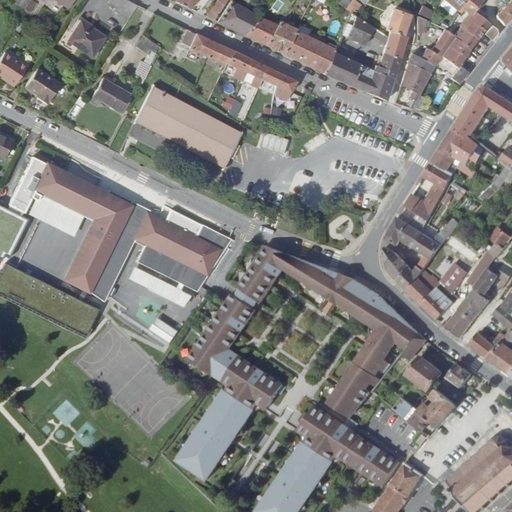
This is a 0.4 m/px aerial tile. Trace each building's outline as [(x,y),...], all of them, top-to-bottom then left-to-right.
[(19,0),(17,4),(24,9),(29,0),(19,0)] [(29,0),(24,9),(31,13),(39,0),(29,0)] [(116,9),(131,18),(140,4),(130,0),(111,0),(111,2),(118,6),(116,9)] [(216,0),(206,15),(213,19),(223,4),(217,0),(216,0)] [(349,0),(344,7),(349,11),(352,13),(359,3),(356,0),(349,0)] [(449,0),(461,8),(464,3),(465,0),(449,0)] [(465,0),(464,3),(472,10),(474,11),(481,0),(465,0)] [(511,15),(511,0),(510,0),(496,16),(504,24),(511,15)] [(218,21),(246,34),(259,18),(245,9),(246,7),(238,3),(237,5),(231,1),(218,21)] [(468,15),(472,10),(464,3),(461,8),(459,10),(464,13),(468,15)] [(390,28),(405,34),(412,14),(394,7),(387,27),(390,28)] [(464,13),(459,10),(453,20),(457,23),(464,13)] [(478,37),(489,23),(474,11),(472,10),(468,15),(461,23),(463,25),(478,37)] [(267,13),(265,11),(259,18),(246,34),(266,44),(276,26),(263,18),(267,13)] [(352,13),(349,11),(340,32),(365,42),(372,24),(352,13)] [(428,29),(428,18),(426,16),(420,13),(420,22),(420,29),(428,29)] [(71,25),(60,43),(76,53),(80,47),(94,55),(106,36),(91,26),(93,23),(85,18),(83,21),(80,19),(75,27),(71,25)] [(10,28),(17,31),(21,22),(14,19),(10,28)] [(453,20),(448,28),(450,30),(452,31),(457,23),(453,20)] [(296,29),(279,21),(276,26),(266,44),(285,53),(295,30),(296,29)] [(150,22),(145,30),(154,35),(158,27),(150,22)] [(324,36),(298,23),(296,29),(295,30),(320,43),(324,36)] [(492,39),(497,33),(495,27),(492,24),(485,33),(492,39)] [(470,48),(478,37),(463,25),(455,33),(454,36),(470,48)] [(448,28),(446,27),(438,39),(432,48),(440,54),(448,44),(454,36),(455,33),(452,31),(450,30),(448,28)] [(388,33),(382,50),(401,57),(407,41),(409,36),(405,34),(390,28),(388,33)] [(290,91),(296,80),(257,61),(190,29),(184,41),(193,45),(219,60),(219,58),(236,66),(261,77),(290,91)] [(320,43),(295,30),(285,53),(325,72),(333,52),(335,47),(328,44),(327,46),(320,43)] [(135,72),(146,77),(153,63),(161,47),(145,34),(137,44),(147,52),(143,60),(141,59),(135,72)] [(463,56),(470,48),(454,36),(448,44),(463,56)] [(448,44),(440,54),(450,61),(449,63),(455,67),(463,56),(448,44)] [(428,46),(424,52),(421,57),(433,64),(440,54),(432,48),(428,46)] [(419,48),(416,49),(411,56),(409,62),(428,73),(433,64),(421,57),(424,52),(419,48)] [(382,50),(377,65),(375,69),(394,77),(401,57),(382,50)] [(333,52),(325,72),(326,72),(325,73),(355,87),(386,99),(394,77),(375,69),(377,65),(371,63),(369,67),(333,52)] [(5,54),(0,61),(0,70),(4,73),(11,78),(10,80),(17,84),(29,65),(15,57),(13,59),(5,54)] [(428,73),(409,62),(401,84),(412,89),(408,96),(414,99),(428,73)] [(458,81),(467,70),(461,65),(452,76),(455,79),(458,81)] [(232,73),(243,79),(247,70),(236,66),(232,73)] [(31,108),(43,114),(62,83),(39,68),(27,88),(38,96),(31,108)] [(257,85),(261,77),(254,74),(250,82),(257,85)] [(107,79),(97,97),(104,101),(120,110),(131,92),(116,84),(107,79)] [(287,99),(290,91),(276,84),(274,93),(287,99)] [(153,85),(136,121),(227,165),(244,131),(153,85)] [(502,115),(511,121),(511,102),(489,88),(479,87),(455,126),(472,136),(490,107),(502,115)] [(435,90),(432,102),(439,104),(442,92),(435,90)] [(286,105),(294,108),(298,96),(290,93),(286,105)] [(419,93),(411,108),(420,111),(427,98),(419,93)] [(226,95),(219,105),(233,115),(240,105),(226,95)] [(72,120),(80,100),(73,97),(65,117),(72,120)] [(454,128),(470,139),(472,136),(455,126),(454,128)] [(433,162),(449,171),(456,160),(461,163),(467,167),(472,159),(478,163),(481,157),(486,151),(480,147),(470,139),(454,128),(433,162)] [(476,139),(481,143),(489,131),(484,128),(476,139)] [(0,131),(0,154),(4,156),(14,139),(0,131)] [(511,171),(511,170),(511,149),(510,148),(498,160),(507,167),(511,171)] [(88,289),(133,202),(109,190),(106,194),(34,154),(10,203),(24,211),(35,191),(37,192),(83,215),(90,219),(62,276),(88,289)] [(449,171),(454,174),(458,169),(461,163),(456,160),(449,171)] [(449,171),(433,162),(425,176),(437,183),(424,203),(419,200),(412,196),(407,207),(413,210),(418,214),(428,220),(446,189),(449,184),(454,174),(449,171)] [(461,163),(458,169),(473,179),(476,174),(467,167),(461,163)] [(494,186),(499,189),(506,180),(511,171),(509,169),(507,167),(494,186)] [(488,191),(493,196),(499,189),(494,186),(488,191)] [(440,201),(445,205),(451,195),(446,191),(440,201)] [(83,215),(37,192),(27,210),(73,234),(74,231),(83,215)] [(88,289),(102,296),(133,238),(142,244),(135,260),(178,281),(181,283),(196,291),(200,286),(230,238),(201,223),(192,243),(158,223),(156,228),(145,223),(148,218),(151,212),(133,202),(88,289)] [(27,239),(38,218),(25,210),(13,232),(27,239)] [(410,226),(420,232),(428,220),(418,214),(410,226)] [(457,217),(454,220),(461,227),(463,224),(457,217)] [(158,223),(148,218),(145,223),(156,228),(158,223)] [(414,249),(423,234),(420,232),(410,226),(399,219),(398,218),(387,238),(387,239),(397,246),(401,241),(414,249)] [(454,220),(437,235),(446,241),(452,236),(454,234),(459,229),(461,227),(454,220)] [(490,246),(488,248),(498,256),(511,239),(511,237),(499,227),(490,237),(496,242),(492,247),(490,246)] [(441,246),(432,240),(423,234),(414,249),(425,255),(417,266),(422,270),(441,246)] [(249,238),(224,276),(237,285),(265,244),(249,238)] [(237,285),(190,356),(214,373),(230,348),(251,316),(284,267),(327,296),(343,273),(265,244),(237,285)] [(386,247),(385,249),(388,269),(389,272),(397,280),(410,267),(400,258),(386,247)] [(489,269),(496,259),(488,254),(475,274),(477,275),(482,279),(489,269)] [(4,259),(0,266),(0,292),(86,336),(101,305),(4,259)] [(430,277),(422,270),(417,277),(433,291),(422,304),(437,318),(453,301),(447,296),(452,291),(466,272),(455,263),(439,281),(440,282),(436,286),(428,279),(430,277)] [(494,272),(489,269),(482,279),(476,287),(468,298),(482,310),(482,311),(490,301),(485,296),(486,294),(498,277),(506,283),(511,274),(511,270),(501,263),(494,272)] [(181,283),(178,281),(175,286),(131,264),(125,276),(186,306),(193,295),(179,288),(181,283)] [(417,277),(422,270),(417,266),(413,271),(410,267),(397,280),(407,289),(417,277)] [(327,296),(336,302),(353,277),(343,273),(327,296)] [(432,275),(430,277),(428,279),(436,286),(440,282),(439,281),(432,275)] [(482,279),(477,275),(471,284),(476,287),(482,279)] [(363,368),(380,381),(402,354),(419,332),(381,295),(353,277),(336,302),(377,329),(351,368),(328,403),(329,404),(336,408),(363,368)] [(433,291),(417,277),(407,289),(422,304),(433,291)] [(447,296),(453,301),(457,296),(452,291),(447,296)] [(511,293),(505,304),(503,306),(511,313),(511,293)] [(482,310),(468,298),(460,309),(473,321),(482,310)] [(505,304),(503,303),(495,314),(507,324),(511,317),(511,313),(503,306),(505,304)] [(473,321),(460,309),(450,322),(447,327),(452,331),(461,337),(473,321)] [(155,317),(147,329),(169,343),(176,331),(155,317)] [(479,333),(470,344),(489,358),(511,334),(505,330),(494,343),(479,333)] [(481,330),(479,333),(494,343),(496,341),(481,330)] [(419,332),(402,354),(409,360),(426,339),(419,332)] [(511,332),(511,334),(489,358),(511,375),(511,374),(511,352),(508,349),(511,344),(511,332)] [(214,373),(225,380),(257,401),(267,408),(284,383),(230,348),(214,373)] [(420,357),(407,374),(428,390),(441,373),(420,357)] [(461,388),(473,373),(456,361),(436,388),(448,397),(457,386),(461,388)] [(257,401),(225,380),(175,456),(207,477),(257,401)] [(417,411),(430,421),(437,427),(456,404),(448,397),(436,388),(429,397),(436,402),(430,409),(423,404),(417,411)] [(418,399),(412,407),(417,411),(423,404),(428,398),(424,394),(420,400),(418,399)] [(409,421),(413,425),(421,431),(430,421),(417,411),(412,407),(401,398),(393,409),(405,418),(408,414),(412,417),(409,421)] [(66,427),(80,413),(67,399),(52,413),(66,427)] [(345,423),(332,414),(325,410),(316,404),(299,429),(305,434),(335,454),(336,453),(343,458),(344,457),(384,485),(400,460),(345,423)] [(334,411),(336,408),(329,404),(325,410),(332,414),(334,411)] [(298,511),(335,454),(305,434),(254,508),(259,511),(298,511)] [(421,434),(417,441),(421,444),(426,438),(421,434)] [(455,494),(457,494),(464,503),(463,504),(465,507),(466,506),(470,511),(476,511),(482,508),(483,509),(484,508),(483,506),(490,500),(491,501),(493,500),(492,498),(498,493),(500,494),(501,492),(500,491),(506,485),(507,487),(509,485),(508,484),(511,480),(511,446),(508,445),(508,441),(510,440),(508,438),(506,439),(504,438),(501,436),(502,434),(499,434),(499,436),(497,436),(495,437),(493,435),(491,436),(492,438),(490,441),(488,439),(487,441),(488,442),(482,448),(480,447),(479,449),(480,450),(473,456),(472,455),(470,457),(472,458),(465,465),(464,463),(462,464),(464,466),(457,472),(456,470),(454,472),(456,474),(450,480),(448,478),(446,480),(448,482),(447,483),(448,485),(449,484),(452,487),(451,489),(451,491),(451,492),(452,493),(454,494),(455,494)] [(80,435),(80,443),(97,443),(97,435),(80,435)] [(406,460),(374,507),(380,511),(395,511),(405,499),(423,473),(407,461),(406,460)]
